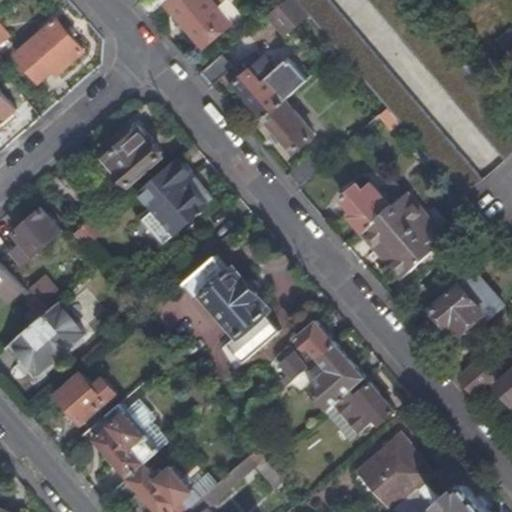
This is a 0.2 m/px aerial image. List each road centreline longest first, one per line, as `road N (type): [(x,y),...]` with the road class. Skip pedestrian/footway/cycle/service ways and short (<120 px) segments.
road 1 (residential): [(154,59),(511,476)]
road 2 (residential): [(154,59),(0,190)]
road 3 (residential): [(0,414),(82,511)]
